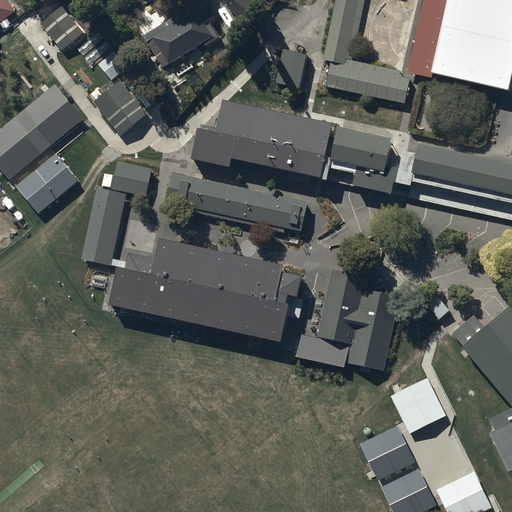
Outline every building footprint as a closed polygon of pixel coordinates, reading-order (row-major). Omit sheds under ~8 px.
[(0,0),(0,26),(1,28),(3,27),(4,28),(8,26),(7,25),(13,20),(10,14),(14,12),(11,7),(16,3),(13,0),(0,0)] [(236,0),(228,11),(245,25),(259,7),(253,3),(255,0),(236,0)] [(333,0),(321,58),(329,60),(325,84),(402,100),(407,77),(342,64),(355,0),(333,0)] [(423,0),(409,65),(426,69),(441,0),(423,0)] [(511,0),(441,0),(426,69),(510,88),(511,80),(511,0)] [(200,2),(145,35),(162,64),(160,66),(163,71),(172,66),(171,64),(183,57),(184,59),(190,56),(189,54),(205,44),(208,48),(222,40),(200,2)] [(83,31),(62,6),(41,23),(62,49),(83,31)] [(308,55),(284,49),(276,83),(301,89),(308,55)] [(128,66),(114,50),(99,64),(113,80),(128,66)] [(122,81),(94,104),(122,139),(150,116),(122,81)] [(511,90),(501,141),(511,143),(511,90)] [(330,126),(222,102),(215,132),(198,128),(190,161),(227,169),(229,159),(308,177),(307,179),(390,197),(392,186),(395,187),(399,171),(385,168),(391,141),(335,128),(334,133),(329,132),(330,126)] [(511,217),(511,165),(420,145),(409,195),(511,217)] [(143,194),(150,166),(116,158),(109,186),(143,194)] [(301,232),(308,202),(175,172),(168,201),(301,232)] [(81,256),(110,262),(126,193),(97,186),(81,256)] [(110,303),(272,340),(280,304),(268,301),(277,265),(156,237),(151,259),(121,253),(110,303)] [(345,361),(382,371),(400,298),(366,290),(368,278),(333,270),(318,339),(303,335),(298,356),(343,367),(345,361)] [(451,312),(437,296),(425,306),(439,322),(451,312)] [(496,432),(489,435),(511,482),(511,301),(485,324),(474,311),(451,330),(464,344),(461,346),(510,404),(488,415),(496,432)] [(428,372),(390,391),(410,429),(447,410),(428,372)] [(405,431),(399,420),(361,439),(379,475),(381,474),(386,484),(383,485),(397,511),(410,511),(439,498),(433,487),(421,462),(416,464),(413,460),(418,457),(405,431)] [(473,469),(436,485),(447,511),(471,511),(489,504),(473,469)]
